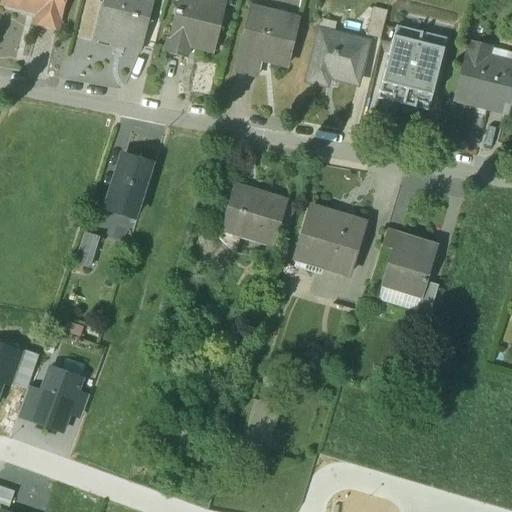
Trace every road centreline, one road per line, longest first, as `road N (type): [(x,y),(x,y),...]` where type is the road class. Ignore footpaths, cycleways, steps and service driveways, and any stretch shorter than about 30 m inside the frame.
road 1 (residential): [(0,82),(511,182)]
road 2 (residential): [(0,453),(179,511)]
road 3 (residential): [(310,511),(319,484),(338,473),(427,498)]
